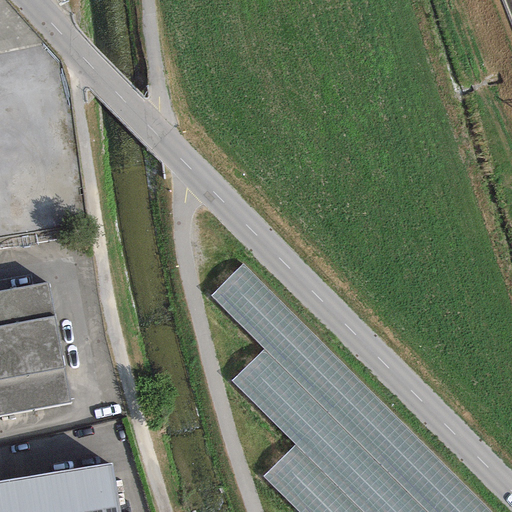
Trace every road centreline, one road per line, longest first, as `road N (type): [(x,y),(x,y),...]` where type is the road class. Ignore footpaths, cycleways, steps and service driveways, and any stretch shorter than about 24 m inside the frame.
road 1 (tertiary): [(511,490),(76,52)]
road 2 (unclassified): [(76,52),(113,329),(166,511)]
